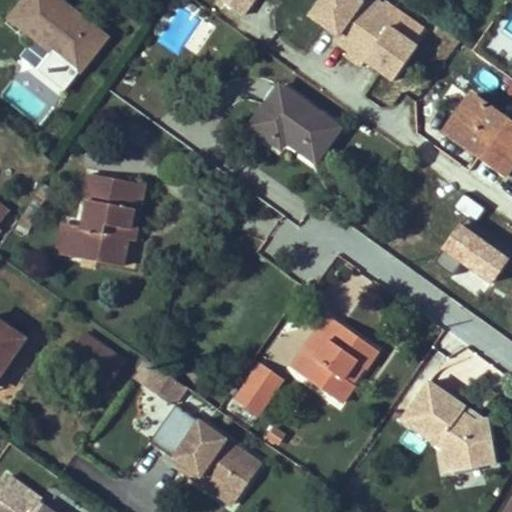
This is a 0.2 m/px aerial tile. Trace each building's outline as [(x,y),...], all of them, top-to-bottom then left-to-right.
[(107,38),(58,0),(25,0),(10,20),(79,75),(107,38)] [(215,0),(244,18),(255,0),(215,0)] [(412,58),(435,25),(400,0),(399,0),(381,26),(401,41),(396,47),(412,58)] [(155,41),(179,55),(200,19),(177,5),(155,41)] [(511,78),(503,89),(511,95),(511,78)] [(278,137),(286,143),(315,163),(339,130),(279,88),(251,128),(273,144),(278,137)] [(511,167),(511,125),(472,97),(459,115),(465,118),(452,137),(506,176),(511,167)] [(459,115),(446,133),(452,137),(465,118),(459,115)] [(278,137),(273,144),(281,150),(286,143),(278,137)] [(124,241),(129,212),(138,214),(144,187),(88,175),(83,203),(89,204),(83,231),(62,227),(56,255),(119,267),(124,241)] [(460,194),(453,210),(477,220),(484,205),(460,194)] [(0,222),(8,212),(0,205),(0,222)] [(129,212),(124,241),(133,243),(138,214),(129,212)] [(401,263),(429,283),(450,253),(440,246),(429,261),(412,248),(401,263)] [(314,292),(347,317),(373,282),(340,258),(314,292)] [(355,361),(366,368),(377,352),(326,317),(309,341),(321,350),(304,377),(341,404),(354,385),(343,378),(355,361)] [(0,376),(24,341),(0,324),(0,376)] [(124,363),(84,335),(74,349),(84,355),(76,368),(107,389),(124,363)] [(321,350),(309,341),(290,368),(304,377),(321,350)] [(74,349),(66,361),(76,368),(84,355),(74,349)] [(343,378),(354,385),(366,368),(355,361),(343,378)] [(174,380),(156,367),(145,383),(163,396),(174,380)] [(281,382),(259,367),(236,399),(259,415),(281,382)] [(174,380),(163,396),(171,402),(182,385),(174,380)] [(481,470),(478,445),(486,444),(483,423),(471,425),(459,416),(463,409),(426,383),(399,422),(439,451),(436,456),(439,476),(481,470)] [(162,451),(188,414),(176,405),(150,442),(162,451)] [(238,495),(260,464),(188,414),(162,451),(184,466),(181,471),(218,497),(226,486),(238,495)] [(275,427),(269,436),(280,444),(286,435),(275,427)] [(481,470),(490,468),(486,444),(478,445),(481,470)] [(42,501),(9,477),(0,489),(0,511),(48,511),(39,505),(42,501)] [(230,506),(238,495),(226,486),(218,497),(230,506)] [(511,511),(511,492),(498,511),(511,511)]
